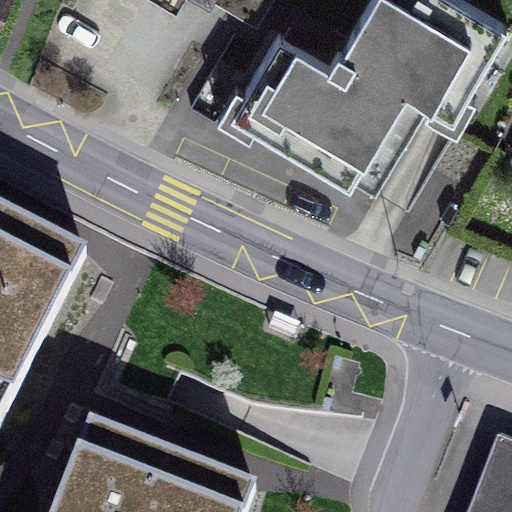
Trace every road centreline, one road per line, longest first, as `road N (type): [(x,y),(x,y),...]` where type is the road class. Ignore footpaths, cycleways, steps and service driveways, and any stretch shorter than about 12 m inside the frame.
road 1 (tertiary): [(458,333),(173,211),(0,120)]
road 2 (residential): [(389,511),(458,333)]
